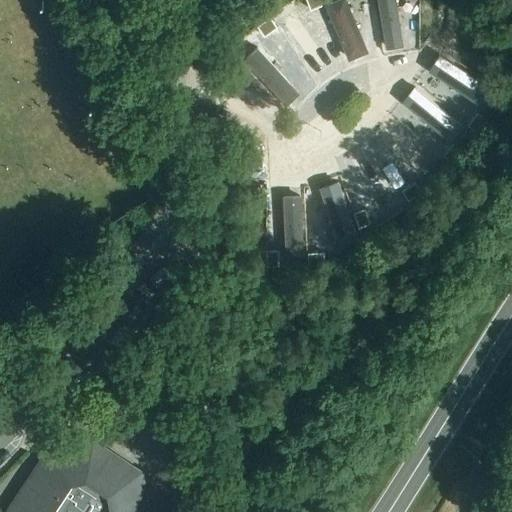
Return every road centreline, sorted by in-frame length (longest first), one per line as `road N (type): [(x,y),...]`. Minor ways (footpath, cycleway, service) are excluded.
road 1 (residential): [(0,438),(112,322),(166,247),(181,180),(179,91)]
road 2 (residential): [(285,136),(291,157),(303,161),(368,121),(383,94),(372,79),(356,79),(300,122)]
road 3 (primary): [(389,511),(511,317)]
